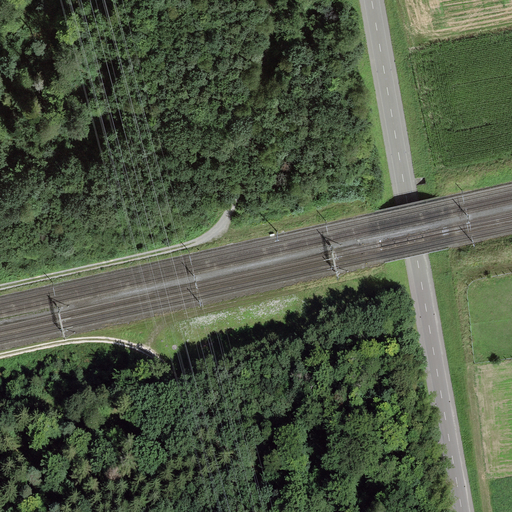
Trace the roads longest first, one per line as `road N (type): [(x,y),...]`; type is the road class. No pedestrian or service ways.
road 1 (residential): [(463,511),(372,0)]
road 2 (track): [(0,286),(195,241),(220,225),(238,180),(271,0)]
road 3 (track): [(0,355),(96,341),(151,358),(269,511)]
